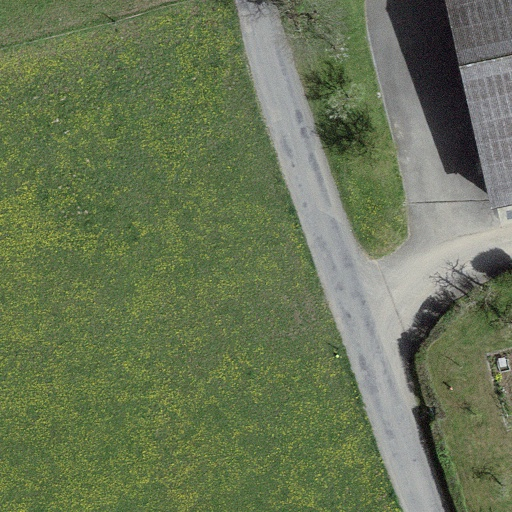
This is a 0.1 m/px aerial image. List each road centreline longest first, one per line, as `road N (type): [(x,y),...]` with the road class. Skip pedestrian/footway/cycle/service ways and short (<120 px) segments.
road 1 (residential): [(422,511),(282,103),(257,0)]
road 2 (unknown): [(341,267),(511,230)]
